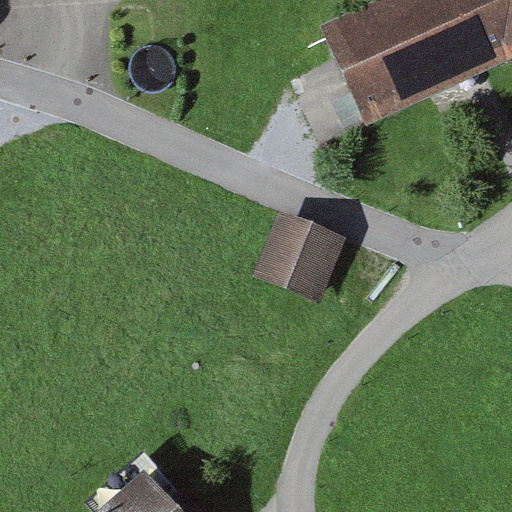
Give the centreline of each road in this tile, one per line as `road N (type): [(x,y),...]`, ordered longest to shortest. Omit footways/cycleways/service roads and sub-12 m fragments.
road 1 (residential): [(0,81),(78,104),(477,261)]
road 2 (residential): [(305,511),(302,481),(318,417),(385,332),(477,261)]
